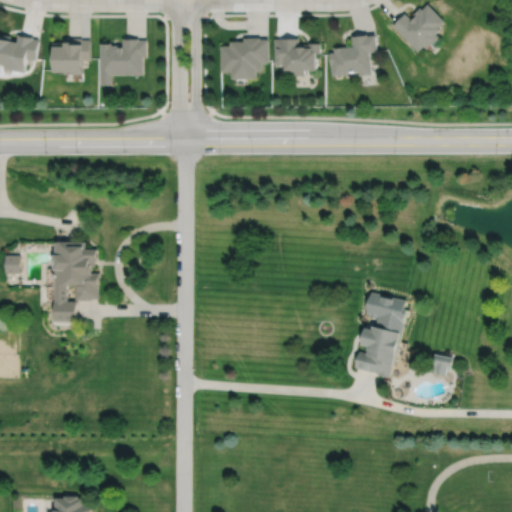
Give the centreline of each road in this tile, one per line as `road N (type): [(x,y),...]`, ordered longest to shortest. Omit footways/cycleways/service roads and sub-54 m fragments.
road 1 (tertiary): [(0,142),(511,138)]
road 2 (residential): [(186,141),(181,511)]
road 3 (residential): [(346,0),(38,0)]
road 4 (residential): [(185,0),(186,141)]
